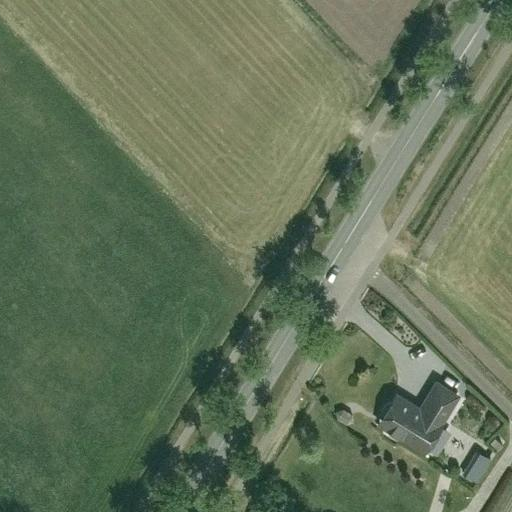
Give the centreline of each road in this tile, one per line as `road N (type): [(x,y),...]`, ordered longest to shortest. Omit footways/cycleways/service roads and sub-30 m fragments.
road 1 (secondary): [(181,511),(345,238)]
road 2 (secondary): [(345,238),(501,0)]
road 3 (unclassified): [(511,412),(345,238)]
